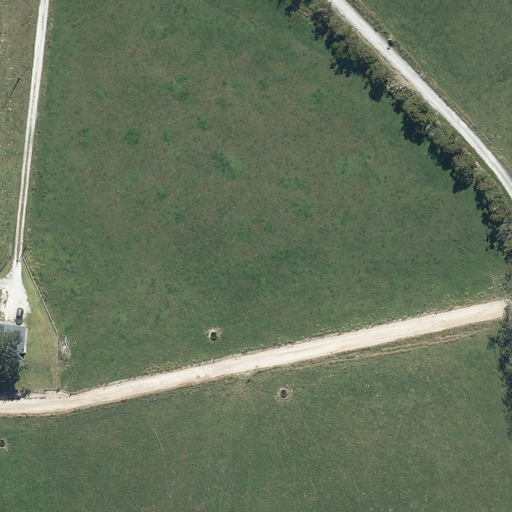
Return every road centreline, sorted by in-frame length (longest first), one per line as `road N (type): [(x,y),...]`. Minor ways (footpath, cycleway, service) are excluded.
road 1 (unknown): [(0,383),(91,373),(511,284)]
road 2 (unknown): [(511,188),(458,118),(342,0)]
